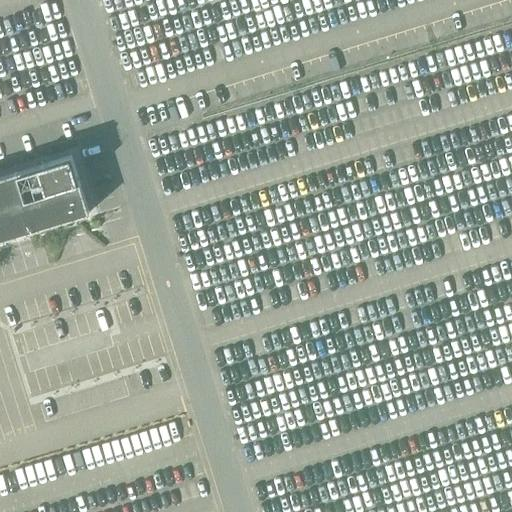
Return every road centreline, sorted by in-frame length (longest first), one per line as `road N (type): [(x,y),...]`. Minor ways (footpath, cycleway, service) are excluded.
road 1 (unknown): [(0,343),(173,285)]
road 2 (unknown): [(19,390),(190,341)]
